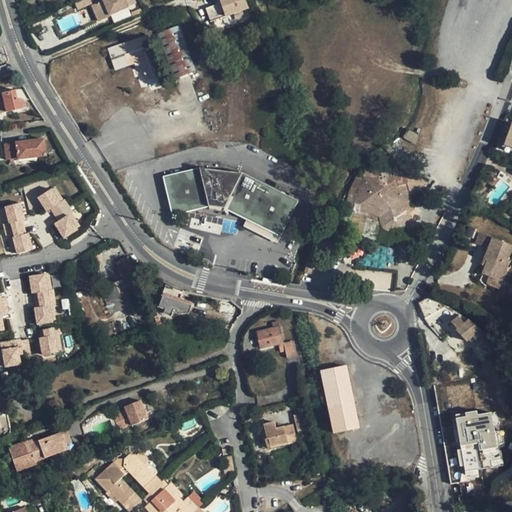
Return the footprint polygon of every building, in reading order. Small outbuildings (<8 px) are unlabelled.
[(82,0),(75,4),(78,10),(91,3),(89,0),(82,0)] [(103,0),(104,1),(92,6),(99,21),(111,16),(110,15),(128,7),(124,0),(103,0)] [(219,0),(225,14),(226,17),(243,11),(239,2),(242,1),(241,0),(219,0)] [(245,0),(244,0),(242,1),(239,2),(243,11),(248,9),(245,0)] [(219,2),(205,7),(210,19),(224,14),(219,2)] [(225,14),(217,17),(219,24),(224,22),(228,21),(226,17),(225,14)] [(227,29),(224,22),(219,24),(217,17),(208,20),(213,34),(227,29)] [(155,35),(171,81),(196,71),(180,25),(155,35)] [(144,37),(135,40),(149,80),(158,77),(144,37)] [(147,81),(149,80),(135,40),(108,49),(115,70),(141,62),(147,81)] [(15,90),(1,93),(4,103),(6,112),(23,108),(20,99),(17,100),(15,90)] [(407,129),(403,137),(415,143),(419,135),(407,129)] [(11,159),(13,159),(46,155),(44,139),(4,144),(7,160),(11,159)] [(363,179),(358,176),(359,199),(352,206),(353,207),(353,210),(354,210),(353,211),(342,232),(361,237),(366,217),(367,217),(380,222),(381,228),(392,233),(403,232),(407,232),(410,217),(411,211),(414,210),(412,198),(408,184),(405,174),(405,167),(402,167),(390,167),(391,169),(390,174),(380,174),(380,178),(373,178),(373,172),(373,171),(366,171),(366,173),(366,178),(364,178),(363,179)] [(225,209),(281,237),(299,201),(241,172),(241,174),(202,169),(202,168),(163,177),(173,216),(209,207),(225,209)] [(347,205),(352,206),(359,199),(358,176),(350,191),(347,205)] [(56,188),(52,190),(60,203),(64,200),(56,188)] [(51,209),(55,216),(69,206),(65,199),(64,200),(60,203),(52,190),(51,189),(38,197),(47,211),(51,209)] [(4,224),(6,231),(22,227),(20,220),(23,219),(25,219),(20,202),(5,206),(6,208),(9,223),(5,224),(4,224)] [(503,202),(499,207),(504,211),(508,205),(503,202)] [(339,237),(342,233),(342,232),(353,211),(349,209),(339,204),(333,216),(327,231),(339,237)] [(73,212),(69,206),(55,216),(59,221),(55,224),(64,238),(77,230),(76,228),(68,215),(72,213),(73,212)] [(504,211),(499,207),(497,206),(494,211),(501,216),(504,211)] [(80,226),(72,213),(68,215),(76,228),(80,226)] [(24,234),(22,227),(6,231),(7,239),(9,239),(13,237),(17,252),(17,254),(32,250),(28,233),(27,233),(24,234)] [(488,249),(493,238),(479,233),(475,244),(488,249)] [(9,239),(12,253),(17,252),(13,237),(9,239)] [(511,248),(511,245),(493,238),(488,249),(484,260),(488,261),(486,267),(483,275),(489,277),(490,274),(503,279),(510,261),(507,260),(511,248)] [(91,258),(95,267),(101,265),(98,255),(91,258)] [(117,263),(122,273),(124,277),(125,278),(127,283),(138,278),(132,265),(127,257),(117,263)] [(37,293),(39,300),(54,296),(53,290),(52,290),(48,291),(45,276),(45,274),(29,277),(32,294),(34,293),(37,293)] [(490,274),(489,277),(487,281),(502,287),(505,279),(503,279),(490,274)] [(110,315),(146,300),(138,278),(127,283),(124,284),(122,279),(100,288),(110,315)] [(177,299),(166,295),(162,306),(157,304),(154,312),(182,322),(185,314),(173,310),(177,299)] [(56,304),(54,296),(39,300),(40,307),(36,307),(35,308),(37,325),(53,322),(53,320),(50,306),(55,305),(56,304)] [(423,320),(445,307),(430,297),(420,303),(422,311),(423,320)] [(480,330),(468,320),(464,323),(459,316),(452,322),(457,329),(456,330),(467,341),(473,336),(483,349),(491,343),(480,330)] [(260,349),(279,344),(284,343),(280,327),(279,321),(273,323),(274,328),(256,332),(260,349)] [(61,335),(60,327),(49,329),(50,336),(45,337),(40,338),(42,355),(58,352),(58,350),(55,335),(61,335)] [(61,335),(55,335),(58,350),(65,349),(62,334),(61,335)] [(19,351),(23,350),(21,341),(21,339),(12,341),(13,348),(18,347),(19,351)] [(29,340),(21,341),(23,350),(24,354),(31,353),(29,340)] [(13,348),(12,341),(1,343),(3,352),(5,365),(5,367),(21,364),(19,351),(18,347),(13,348)] [(294,341),(284,343),(286,352),(287,358),(297,356),(294,341)] [(359,428),(347,367),(322,372),(334,433),(359,428)] [(437,385),(439,397),(442,396),(444,407),(451,406),(449,395),(455,394),(453,385),(446,387),(446,383),(437,385)] [(108,411),(113,424),(126,420),(127,422),(143,417),(136,398),(120,403),(121,407),(108,411)] [(478,468),(499,466),(494,411),(466,413),(466,417),(456,418),(460,466),(464,466),(465,476),(479,475),(478,468)] [(306,412),(293,415),(298,434),(311,431),(306,412)] [(267,440),(269,449),(298,442),(294,425),(276,429),(275,422),(264,425),(265,432),(262,432),(264,441),(267,440)] [(51,435),(62,432),(68,449),(73,447),(66,427),(50,432),(51,435)] [(35,461),(53,455),(68,449),(62,432),(51,435),(34,441),(29,443),(28,441),(9,448),(17,472),(37,465),(35,461)] [(69,452),(68,449),(53,455),(54,458),(69,452)] [(118,459),(109,449),(105,453),(114,463),(118,459)] [(317,453),(311,454),(314,468),(320,467),(317,453)] [(129,471),(150,493),(159,484),(161,483),(136,455),(130,455),(125,459),(118,459),(114,463),(96,479),(108,491),(109,489),(130,511),(142,501),(121,479),(129,471)] [(223,457),(226,475),(235,474),(232,456),(223,457)] [(144,498),(149,504),(152,507),(149,510),(150,511),(194,511),(199,508),(188,497),(183,502),(179,498),(182,495),(174,487),(171,490),(168,486),(163,481),(161,483),(159,484),(150,493),(144,498)] [(119,500),(109,489),(108,491),(101,497),(111,507),(119,500)] [(194,492),(188,497),(199,508),(204,503),(194,492)]
